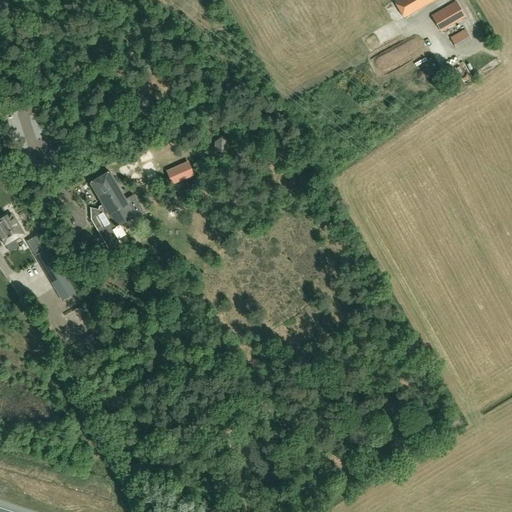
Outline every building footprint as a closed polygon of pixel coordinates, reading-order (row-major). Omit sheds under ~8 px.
[(396,0),(395,1),(404,17),(434,0),(396,0)] [(456,2),(432,16),(441,31),(465,17),(456,2)] [(451,38),(456,47),(470,38),(465,30),(451,38)] [(227,153),(228,137),(222,137),(215,141),(214,152),(227,153)] [(168,171),(174,183),(194,175),(188,162),(168,171)] [(104,204),(100,207),(99,210),(90,207),(92,208),(91,214),(91,218),(110,251),(122,245),(119,239),(126,234),(121,224),(132,218),(134,221),(145,214),(134,195),(126,199),(110,173),(110,172),(91,183),(104,204)] [(23,234),(19,227),(12,214),(8,216),(7,215),(0,218),(0,234),(6,245),(6,244),(15,239),(20,237),(23,234)] [(49,247),(48,248),(40,234),(27,241),(36,256),(39,260),(63,300),(76,293),(49,247)] [(79,267),(87,262),(75,242),(67,247),(79,267)] [(90,350),(103,342),(97,332),(84,340),(90,350)] [(106,352),(94,359),(98,365),(109,359),(106,352)]
